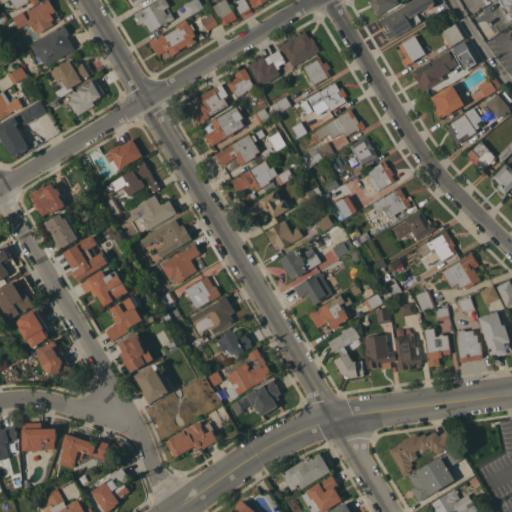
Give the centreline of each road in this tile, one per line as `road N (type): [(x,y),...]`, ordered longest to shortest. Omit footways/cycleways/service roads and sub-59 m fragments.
road 1 (residential): [(145,100),(336,419)]
road 2 (tertiary): [(327,0),(418,148),(511,249)]
road 3 (residential): [(0,191),(127,414)]
road 4 (residential): [(315,0),(145,100)]
road 5 (tertiary): [(336,419),(279,440),(173,510)]
road 6 (tertiary): [(511,388),(336,419)]
road 7 (residential): [(145,100),(0,186)]
road 8 (residential): [(127,414),(32,397),(0,401)]
